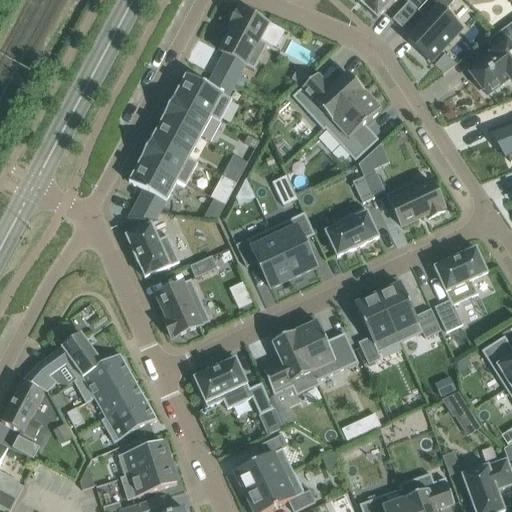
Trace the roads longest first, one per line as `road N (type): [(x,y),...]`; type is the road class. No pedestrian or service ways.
road 1 (residential): [(160,373),(493,219)]
road 2 (residential): [(493,219),(386,54),(262,0)]
road 3 (residential): [(203,0),(89,220)]
road 4 (tertiary): [(31,189),(131,0)]
road 5 (residential): [(0,375),(89,220)]
road 6 (residential): [(89,220),(160,373)]
road 7 (residential): [(160,373),(224,511)]
